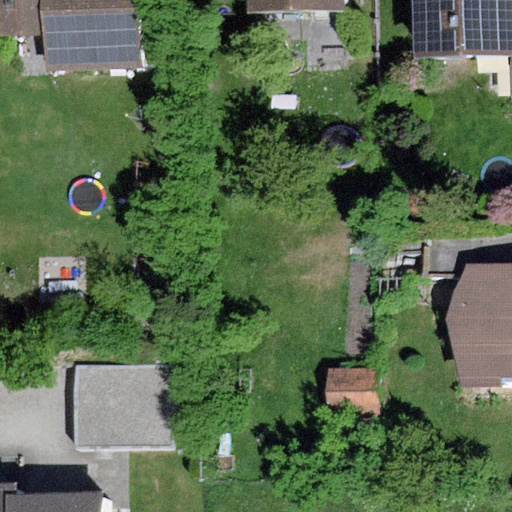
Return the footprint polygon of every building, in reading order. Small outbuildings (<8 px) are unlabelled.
[(0,0),(0,42),(49,40),(51,77),(149,71),(144,0),(0,0)] [(250,0),(251,11),(342,8),(341,0),(250,0)] [(511,0),(411,0),(412,54),(511,52),(511,0)] [(511,266),(468,266),(455,290),(446,319),(453,354),(462,386),(500,387),(501,377),(511,377),(511,266)] [(0,281),(0,367),(43,367),(42,281),(0,281)] [(171,365),(76,366),(76,446),(171,446),(171,365)] [(375,368),(329,369),(330,419),(376,417),(375,368)] [(0,511),(17,511),(17,499),(17,487),(0,486),(0,511)] [(109,511),(109,498),(17,499),(17,511),(109,511)]
